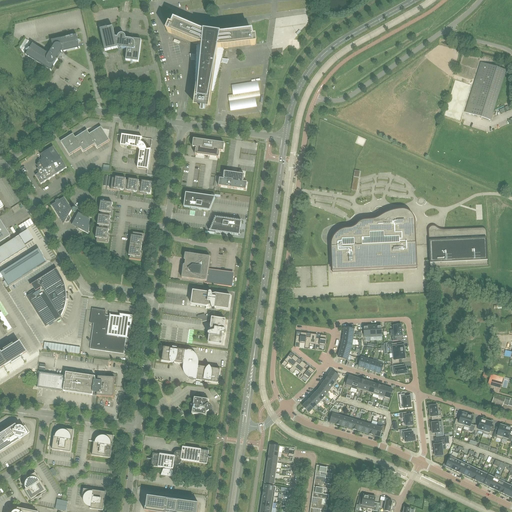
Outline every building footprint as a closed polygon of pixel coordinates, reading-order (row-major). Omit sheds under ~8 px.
[(171,25),(168,32),(193,43),(195,44),(197,45),(196,48),(197,48),(196,51),(196,52),(196,55),(194,55),(194,60),(196,60),(196,62),(196,66),(195,70),(196,70),(195,73),(196,73),(195,77),(196,77),(195,80),(196,81),(195,84),(195,88),(195,90),(196,90),(195,103),(202,104),(201,108),(205,108),(205,104),(210,105),(212,92),(213,92),(213,90),(214,90),(214,87),(215,87),(215,83),(216,83),(216,80),(217,76),(218,73),(219,69),(220,66),(221,62),(222,62),(224,63),(225,59),(222,59),(222,55),(223,55),(223,52),(224,52),(224,49),(226,48),(228,48),(255,45),(254,37),(251,37),(250,32),(227,35),(227,33),(223,33),(224,32),(220,31),(220,30),(217,30),(217,29),(209,27),(209,29),(206,28),(205,29),(202,29),(202,30),(198,29),(198,31),(176,21),(174,26),(171,25)] [(113,27),(100,30),(105,51),(118,48),(127,49),(126,60),(139,62),(141,40),(129,39),(128,39),(127,39),(127,38),(127,37),(127,36),(126,36),(126,35),(125,35),(124,35),(124,34),(123,34),(122,34),(122,35),(121,35),(120,35),(120,36),(119,36),(119,37),(119,38),(115,38),(113,27)] [(33,44),(26,55),(33,60),(51,71),(58,60),(57,59),(61,52),(62,52),(80,48),(77,35),(52,41),(53,47),(54,47),(49,54),(33,44)] [(490,121),(493,114),(506,71),(481,63),(465,113),(475,116),(490,121)] [(245,108),(255,107),(254,98),(244,100),(245,108)] [(95,144),(98,148),(110,140),(101,127),(90,134),(89,134),(95,144)] [(89,134),(90,134),(87,130),(75,138),(81,148),(84,152),(95,144),(89,134)] [(75,138),(73,134),(61,142),(69,155),(81,148),(75,138)] [(144,141),(144,140),(143,140),(142,139),(142,138),(122,135),(121,145),(138,148),(140,151),(138,168),(148,170),(151,149),(150,150),(149,149),(149,148),(149,147),(148,146),(148,145),(148,144),(147,143),(146,142),(145,141),(144,141)] [(224,151),(225,144),(194,139),(193,147),(197,148),(197,149),(196,149),(195,155),(206,156),(206,157),(208,157),(219,158),(220,152),(219,152),(219,151),(224,151)] [(39,168),(37,169),(39,171),(38,174),(36,175),(41,184),(67,168),(53,147),(40,155),(42,157),(41,160),(39,162),(40,163),(38,164),(38,166),(39,168)] [(234,188),(234,189),(246,190),(247,183),(243,182),(243,181),(244,181),(245,175),(236,174),(236,173),(234,173),(233,173),(224,172),(224,178),(224,179),(220,179),(219,186),(231,188),(234,188)] [(124,190),(126,180),(126,179),(116,177),(116,179),(112,178),(111,190),(118,191),(118,190),(124,190)] [(137,192),(139,182),(139,181),(129,179),(129,181),(126,180),(124,190),(124,192),(131,193),(131,191),(137,192)] [(139,182),(137,192),(137,193),(144,195),(144,193),(151,194),(152,183),(142,181),(142,182),(139,182)] [(216,197),(186,193),(184,208),(184,207),(192,208),(192,209),(191,209),(199,210),(199,209),(210,211),(215,198),(216,198),(216,197)] [(56,203),(51,206),(63,225),(65,222),(66,222),(67,222),(68,222),(69,221),(70,221),(70,220),(70,219),(70,218),(70,217),(69,216),(72,211),(64,198),(60,201),(59,200),(58,200),(57,200),(56,201),(55,202),(56,203)] [(0,242),(10,236),(0,220),(0,208),(3,207),(0,202),(0,242)] [(100,215),(111,217),(112,217),(113,210),(112,209),(112,203),(101,202),(99,212),(101,212),(100,215)] [(368,222),(368,224),(367,224),(365,224),(365,223),(364,223),(364,222),(363,222),(362,222),(361,223),(361,224),(359,224),(358,224),(357,226),(356,227),(355,227),(354,227),(353,228),(352,229),(350,229),(349,229),(348,229),(347,229),(346,229),(344,230),(343,230),(341,231),(340,231),(339,232),(337,233),(336,234),(335,235),(334,237),(334,238),(333,238),(333,239),(332,241),(332,242),(332,244),(332,245),(331,247),(331,248),(333,272),(368,271),(417,269),(416,246),(415,222),(415,221),(415,220),(414,219),(414,218),(414,217),(413,216),(412,215),(411,214),(410,213),(409,212),(408,211),(406,210),(404,210),(403,210),(401,210),(400,210),(398,210),(397,211),(395,211),(394,211),(392,212),(391,212),(389,212),(388,213),(387,214),(385,214),(384,215),(383,216),(382,216),(380,217),(379,218),(377,219),(376,219),(375,220),(373,220),(370,220),(370,221),(369,221),(369,222),(368,222)] [(79,213),(72,225),(89,234),(90,219),(79,213)] [(111,217),(100,215),(99,215),(97,225),(99,225),(98,228),(109,230),(110,230),(111,223),(110,223),(111,217)] [(240,235),(242,221),(241,221),(241,222),(234,221),(234,220),(234,219),(226,218),(226,219),(227,219),(216,218),(210,231),(209,231),(240,235)] [(432,226),(431,227),(429,228),(429,229),(429,230),(429,231),(429,245),(430,268),(488,265),(486,233),(486,232),(486,231),(486,230),(485,230),(484,229),(484,228),(483,228),(482,228),(451,230),(445,230),(443,230),(442,230),(440,229),(439,229),(437,228),(436,227),(435,226),(434,226),(433,226),(432,226)] [(109,230),(98,228),(97,228),(96,238),(97,238),(96,241),(108,243),(109,236),(108,236),(109,230)] [(27,230),(18,236),(0,247),(0,263),(26,248),(24,245),(33,240),(32,240),(28,233),(29,233),(28,231),(27,232),(27,231),(27,230)] [(145,234),(144,234),(133,233),(133,236),(131,236),(130,246),(142,247),(143,241),(144,241),(145,234)] [(141,253),(142,247),(130,246),(129,256),(130,256),(129,259),(141,261),(142,254),(141,253)] [(0,273),(8,286),(46,261),(41,253),(39,250),(38,249),(0,272),(0,273)] [(204,283),(231,287),(231,286),(233,273),(208,269),(210,257),(185,253),(184,260),(186,260),(185,261),(184,261),(183,264),(185,265),(184,265),(182,278),(205,281),(204,283)] [(57,271),(56,270),(57,269),(31,285),(32,285),(36,291),(27,297),(46,327),(60,317),(65,325),(65,324),(61,317),(62,315),(63,312),(64,310),(65,308),(65,307),(65,305),(66,303),(66,301),(66,299),(69,299),(69,293),(66,294),(66,292),(66,291),(66,289),(66,288),(65,286),(65,285),(64,282),(63,280),(62,278),(61,277),(61,276),(60,275),(58,272),(57,271)] [(229,310),(231,297),(215,294),(215,295),(213,295),(212,294),(212,293),(212,292),(211,292),(210,292),(209,293),(193,291),(191,304),(207,307),(207,308),(212,307),(212,308),(212,309),(213,309),(214,309),(215,309),(215,308),(229,310)] [(131,329),(133,316),(120,314),(120,315),(120,317),(110,315),(111,314),(110,314),(110,316),(105,316),(106,310),(92,308),(90,323),(94,323),(90,349),(124,354),(126,338),(128,338),(129,338),(127,338),(129,328),(131,329)] [(225,320),(212,318),(211,327),(209,328),(210,332),(209,332),(209,333),(208,333),(208,334),(208,335),(209,335),(210,336),(209,343),(222,345),(223,336),(222,333),(224,333),(225,332),(226,332),(226,331),(225,330),(224,329),(225,320)] [(395,335),(392,335),(392,336),(392,341),(398,341),(397,337),(402,336),(401,325),(394,326),(394,330),(395,335)] [(305,349),(307,333),(301,333),(300,336),(296,336),(295,347),(299,348),(300,343),(305,344),(305,349)] [(314,350),(315,350),(316,334),(311,334),(310,338),(306,337),(307,333),(305,349),(309,349),(310,344),(315,345),(314,350)] [(325,346),(327,336),(320,335),(320,339),(316,338),(317,334),(316,334),(315,350),(319,350),(320,346),(325,346)] [(0,352),(0,368),(10,362),(11,364),(20,358),(19,356),(25,353),(20,345),(19,345),(17,342),(12,345),(11,344),(2,350),(3,351),(0,352)] [(397,343),(388,344),(388,348),(390,348),(390,350),(393,349),(393,353),(404,352),(404,350),(405,350),(404,346),(404,345),(403,345),(403,346),(402,346),(397,346),(397,343)] [(162,361),(184,364),(183,365),(183,366),(183,367),(183,368),(183,369),(183,370),(184,371),(184,372),(184,373),(185,374),(185,375),(186,376),(187,377),(188,378),(189,379),(190,379),(205,381),(205,383),(209,383),(210,382),(218,383),(220,369),(198,366),(199,365),(199,364),(199,363),(199,362),(199,361),(198,360),(198,359),(198,358),(197,357),(197,356),(196,355),(196,354),(195,353),(194,353),(193,352),(192,351),(177,349),(177,348),(173,347),(172,348),(164,347),(162,361)] [(394,358),(391,358),(392,364),(399,363),(399,360),(401,359),(405,359),(405,358),(406,358),(405,354),(404,352),(393,353),(394,358)] [(281,365),(285,368),(288,364),(292,367),(289,371),(299,359),(294,355),(292,358),(288,356),(281,365)] [(367,359),(361,358),(358,366),(364,368),(367,359)] [(297,377),(307,365),(302,361),(300,364),(297,362),(299,359),(289,371),(293,374),(296,370),(300,373),(297,377)] [(364,368),(369,370),(372,361),(367,359),(364,368)] [(372,361),(369,370),(375,372),(378,363),(372,361)] [(378,363),(375,372),(381,373),(383,365),(378,363)] [(307,365),(297,377),(301,380),(304,376),(308,379),(315,371),(310,367),(307,370),(304,368),(307,365)] [(399,365),(391,366),(392,372),(395,371),(396,375),(407,373),(406,367),(400,368),(399,365)] [(336,381),(339,376),(332,371),(328,376),(336,381)] [(40,373),(38,387),(93,395),(97,396),(113,397),(115,378),(98,377),(98,381),(95,380),(95,377),(66,373),(66,377),(40,373)] [(490,381),(501,384),(502,379),(492,375),(490,381)] [(332,386),(336,381),(328,376),(325,381),(332,386)] [(349,376),(346,386),(351,387),(351,388),(354,378),(349,376)] [(360,379),(354,378),(351,388),(357,390),(360,379)] [(365,381),(360,379),(357,390),(357,389),(362,391),(365,381)] [(325,381),(322,385),(329,390),(332,386),(325,381)] [(371,383),(365,381),(362,391),(368,393),(371,383)] [(376,385),(371,383),(368,393),(373,394),(376,385)] [(325,396),(329,390),(322,385),(319,390),(325,396)] [(382,386),(376,385),(373,394),(379,396),(382,386)] [(387,388),(382,386),(379,396),(384,398),(387,388)] [(393,390),(387,388),(384,398),(390,400),(393,390)] [(319,390),(315,394),(321,400),(325,396),(319,390)] [(317,404),(321,400),(315,394),(311,398),(317,404)] [(405,394),(399,395),(400,403),(403,403),(404,408),(411,407),(410,397),(405,397),(405,394)] [(511,399),(495,394),(492,402),(503,406),(504,404),(509,406),(509,405),(511,405),(511,399)] [(194,398),(192,414),(206,416),(207,412),(212,408),(208,403),(209,400),(194,398)] [(311,398),(307,402),(313,408),(317,404),(311,398)] [(307,402),(302,406),(309,413),(313,408),(307,402)] [(430,406),(429,406),(430,410),(430,413),(430,417),(431,417),(434,417),(435,420),(442,419),(441,415),(438,416),(437,410),(439,410),(438,410),(438,405),(436,406),(435,404),(430,405),(430,406)] [(175,411),(180,417),(183,415),(182,412),(181,411),(180,410),(178,408),(175,411)] [(331,419),(330,422),(336,424),(339,414),(330,411),(328,418),(331,419)] [(406,412),(400,413),(401,419),(405,418),(406,426),(408,426),(408,427),(413,426),(413,425),(413,421),(413,418),(412,418),(412,415),(407,415),(406,412)] [(464,428),(468,415),(462,413),(460,420),(456,419),(454,425),(464,428)] [(339,414),(336,424),(341,426),(344,416),(339,414)] [(468,415),(464,428),(464,426),(470,428),(473,416),(472,416),(472,415),(468,414),(468,415)] [(349,418),(344,416),(341,426),(347,427),(349,418)] [(355,419),(349,418),(347,427),(352,429),(355,419)] [(360,421),(355,419),(352,429),(357,431),(360,421)] [(483,434),(487,421),(481,419),(479,426),(475,425),(473,431),(477,432),(478,431),(483,432),(482,433),(483,434)] [(360,421),(357,431),(363,432),(366,423),(360,421)] [(491,435),(492,432),(490,431),(491,426),(492,423),(487,421),(483,434),(488,435),(489,434),(491,435)] [(431,424),(430,424),(431,428),(432,428),(432,430),(432,434),(436,433),(436,437),(443,436),(443,432),(440,432),(439,425),(442,425),(442,422),(431,423),(431,424)] [(371,424),(366,423),(363,432),(368,434),(371,424)] [(371,424),(368,434),(374,435),(377,425),(377,426),(371,424)] [(16,428),(14,425),(0,433),(0,451),(28,434),(24,427),(21,429),(21,428),(20,428),(18,427),(17,427),(16,427),(16,428)] [(377,425),(374,435),(380,437),(381,432),(384,433),(386,427),(383,426),(382,427),(377,425)] [(502,440),(506,427),(500,425),(498,432),(495,431),(493,437),(502,440)] [(507,441),(510,442),(511,437),(511,436),(509,436),(511,429),(506,427),(502,440),(502,438),(508,440),(507,441)] [(71,452),(74,430),(64,429),(64,431),(63,431),(61,431),(60,432),(59,432),(58,433),(57,434),(56,436),(56,437),(54,436),(52,450),(71,452)] [(407,430),(401,430),(401,434),(404,433),(405,442),(415,441),(415,440),(416,439),(416,436),(415,436),(415,435),(413,435),(413,432),(407,433),(407,430)] [(92,455),(110,458),(114,436),(104,435),(104,437),(103,437),(101,437),(99,438),(98,439),(97,440),(96,442),(96,443),(94,442),(92,455)] [(442,457),(442,456),(443,456),(442,444),(449,443),(448,437),(439,438),(439,444),(434,445),(434,449),(434,450),(435,452),(434,452),(435,452),(435,457),(437,456),(437,458),(442,457)] [(153,453),(151,466),(165,468),(164,469),(163,469),(161,476),(174,478),(173,470),(172,470),(172,469),(173,469),(174,464),(176,464),(177,464),(178,464),(179,463),(180,463),(181,462),(181,461),(181,460),(207,464),(208,451),(183,447),(182,452),(179,452),(178,452),(177,452),(177,451),(175,453),(176,453),(175,454),(175,455),(175,456),(153,453)] [(451,455),(446,466),(451,469),(455,460),(456,460),(457,458),(451,455)] [(461,462),(456,460),(455,460),(451,469),(456,471),(461,462)] [(461,461),(461,462),(456,471),(462,474),(466,465),(467,464),(461,461)] [(331,479),(332,474),(326,473),(327,467),(317,465),(316,472),(321,473),(321,477),(315,476),(331,479)] [(466,465),(462,474),(467,476),(471,467),(466,465)] [(467,476),(472,479),(476,470),(471,467),(467,476)] [(58,475),(54,468),(50,471),(54,477),(58,475)] [(476,470),(472,479),(477,481),(481,472),(476,470)] [(481,472),(477,481),(482,484),(488,473),(482,470),(481,472)] [(25,489),(23,490),(31,501),(37,497),(38,498),(41,497),(40,495),(46,491),(34,473),(26,478),(27,479),(26,480),(25,481),(25,482),(24,482),(24,483),(24,484),(24,485),(24,486),(24,487),(24,488),(25,489)] [(489,487),(494,478),(488,475),(484,484),(489,487)] [(330,489),(331,484),(325,484),(326,478),(331,479),(315,476),(314,482),(320,483),(319,487),(314,487),(330,489)] [(489,487),(495,490),(499,480),(494,478),(489,487)] [(504,483),(499,480),(495,490),(500,492),(504,483)] [(504,483),(500,492),(505,495),(510,485),(510,486),(510,485),(505,482),(504,483)] [(328,500),(329,495),(323,494),(324,489),(330,489),(314,487),(313,493),(318,494),(318,498),(312,497),(328,500)] [(106,492),(84,489),(82,498),(84,499),(84,500),(85,501),(85,502),(86,503),(86,504),(87,505),(88,506),(89,506),(90,506),(90,509),(103,511),(106,492)] [(358,507),(367,509),(370,496),(368,496),(368,495),(364,494),(364,495),(362,503),(359,503),(358,507)] [(197,511),(199,504),(175,500),(175,499),(173,499),(171,498),(171,500),(147,496),(145,511),(148,511),(197,511)] [(375,497),(370,496),(367,509),(367,508),(373,509),(373,511),(376,511),(377,505),(374,505),(375,497)] [(327,510),(328,506),(322,505),(323,499),(328,500),(312,497),(311,504),(317,504),(316,509),(311,508),(310,508),(327,510)] [(68,502),(57,499),(55,509),(66,511),(68,502)] [(390,511),(392,502),(386,501),(385,501),(384,504),(385,504),(384,511),(383,511),(390,511)]
